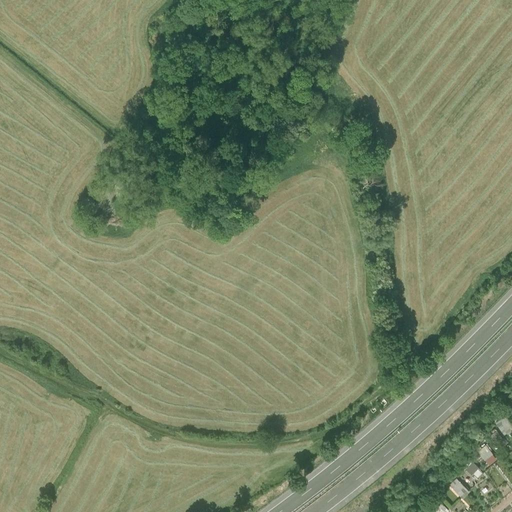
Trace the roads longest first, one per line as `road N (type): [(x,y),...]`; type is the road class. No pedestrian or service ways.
road 1 (track): [(0,350),(138,423),(196,442),(266,444),(328,433),(405,372)]
road 2 (motorway): [(511,303),(357,451),(280,511)]
road 3 (motorway): [(313,511),(511,334)]
road 4 (track): [(511,386),(372,511)]
